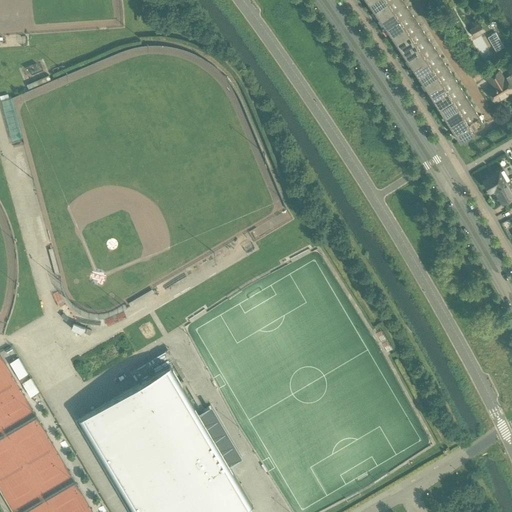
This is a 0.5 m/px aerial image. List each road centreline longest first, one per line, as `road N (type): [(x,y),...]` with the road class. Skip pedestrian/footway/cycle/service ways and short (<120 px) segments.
road 1 (tertiary): [(311,0),(440,182)]
road 2 (tertiary): [(452,174),(327,0)]
road 3 (tertiary): [(440,182),(511,315)]
road 4 (residential): [(490,119),(416,0)]
road 5 (tertiary): [(511,287),(452,174)]
